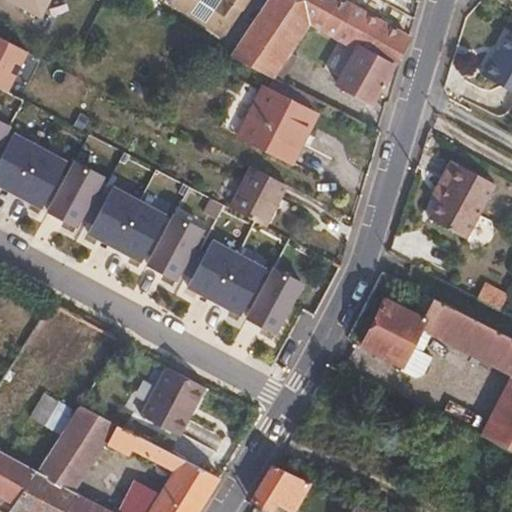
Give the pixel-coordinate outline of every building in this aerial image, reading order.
[(166,0),(223,39),(249,0),(166,0)] [(273,78),(310,24),(293,14),(301,0),(267,0),(230,56),(256,70),(273,78)] [(331,36),(350,5),(342,0),(301,0),(293,14),(310,24),(331,36)] [(331,36),(356,51),(389,70),(409,37),(350,5),(331,36)] [(511,30),(498,55),(493,58),(483,75),(511,91),(511,30)] [(371,104),(389,70),(356,51),(340,78),(333,75),(331,80),(337,84),(336,85),(371,104)] [(317,113),(264,87),(239,137),(292,163),(317,113)] [(10,133),(0,151),(0,187),(40,209),(65,163),(10,133)] [(504,167),(461,144),(449,164),(456,168),(447,184),(438,201),(474,220),(504,167)] [(70,161),(41,211),(72,229),(102,179),(70,161)] [(456,168),(449,164),(440,180),(447,184),(456,168)] [(288,186),(253,168),(231,209),(267,226),(288,186)] [(109,184),(83,230),(139,260),(164,214),(109,184)] [(169,213),(140,264),(171,282),(201,232),(169,213)] [(206,238),(181,284),(236,314),(261,268),(206,238)] [(269,267),(240,318),(271,336),(300,285),(269,267)] [(508,290),(486,279),(479,292),(501,303),(508,290)] [(511,332),(425,287),(415,305),(399,297),(396,305),(384,299),(362,342),(402,363),(405,360),(408,362),(414,350),(411,348),(422,326),(430,330),(511,372),(511,388),(487,437),(511,449),(511,332)] [(430,330),(422,326),(411,348),(414,350),(418,352),(430,330)] [(204,384),(165,363),(139,411),(178,432),(204,384)] [(34,471),(73,493),(113,424),(79,405),(34,471)] [(196,511),(217,480),(137,436),(130,450),(172,474),(152,510),(150,511),(196,511)] [(0,495),(8,483),(20,491),(34,471),(0,452),(0,495)] [(311,481),(273,462),(252,499),(273,509),(276,502),(295,511),(311,481)] [(8,483),(0,495),(0,511),(6,511),(10,507),(18,511),(62,511),(73,493),(34,471),(20,491),(8,483)] [(107,511),(102,509),(73,493),(62,511),(107,511)] [(118,511),(150,511),(152,510),(128,495),(121,508),(118,511)] [(102,509),(107,511),(118,511),(121,508),(107,500),(102,509)] [(374,511),(356,503),(351,511),(374,511)]
